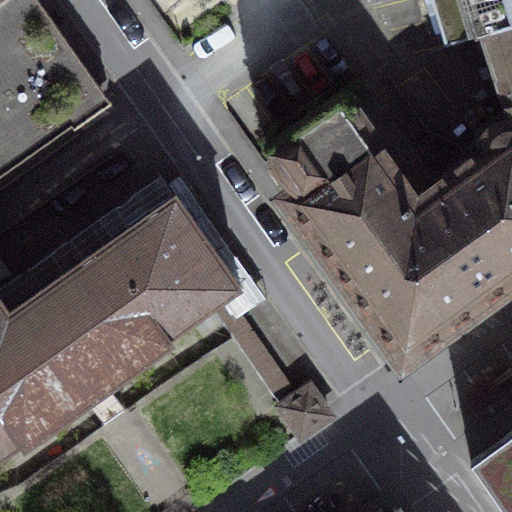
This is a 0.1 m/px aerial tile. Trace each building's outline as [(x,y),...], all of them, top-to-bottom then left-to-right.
[(0,0),(0,173),(72,124),(74,128),(109,103),(37,0),(0,0)] [(485,29),(511,20),(511,0),(432,0),(446,45),(486,32),(485,29)] [(511,111),(511,20),(485,29),(486,32),(511,111)] [(511,121),(510,121),(507,121),(503,121),(499,122),(494,126),(489,130),(487,133),(486,135),(485,138),(485,140),(485,143),(486,146),(433,184),(362,84),(269,150),(273,156),(269,159),(292,191),(286,195),(334,263),(330,272),(344,292),(354,291),(406,363),(450,331),(447,327),(511,279),(511,121)] [(0,452),(20,439),(24,445),(81,404),(85,410),(93,404),(89,399),(108,386),(112,391),(120,385),(116,380),(172,340),(168,334),(237,286),(172,194),(9,309),(0,296),(0,452)] [(232,336),(278,400),(293,390),(229,302),(215,313),(232,336)] [(328,414),(308,386),(279,406),(299,434),(328,414)] [(511,511),(511,429),(470,460),(506,511),(511,511)]
